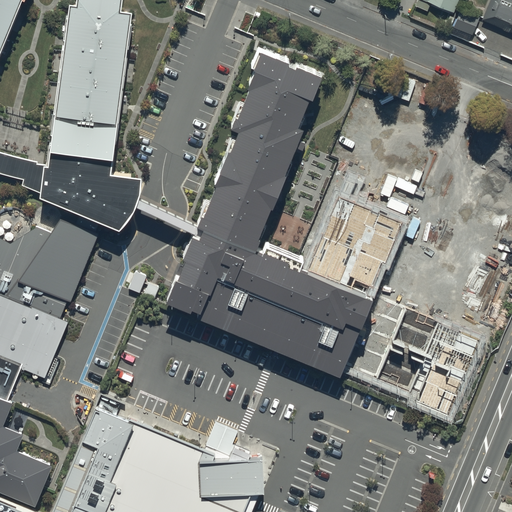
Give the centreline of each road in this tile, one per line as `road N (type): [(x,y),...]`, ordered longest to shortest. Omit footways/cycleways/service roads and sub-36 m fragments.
road 1 (tertiary): [(304,0),(511,85)]
road 2 (secondary): [(511,382),(458,511)]
